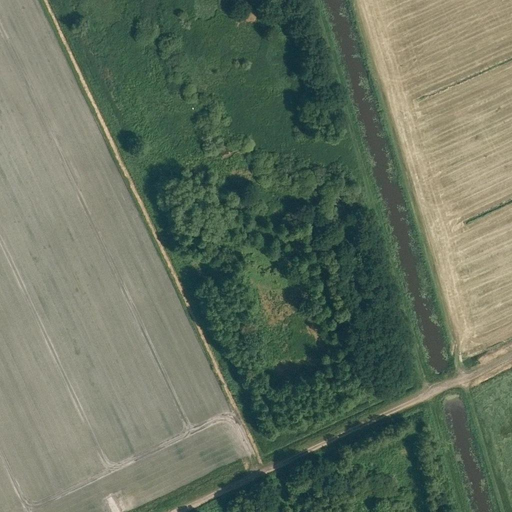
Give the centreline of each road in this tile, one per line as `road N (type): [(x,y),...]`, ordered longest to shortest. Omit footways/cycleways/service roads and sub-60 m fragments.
road 1 (track): [(429,392),(314,0)]
road 2 (track): [(175,511),(429,392)]
road 3 (track): [(461,377),(500,511)]
